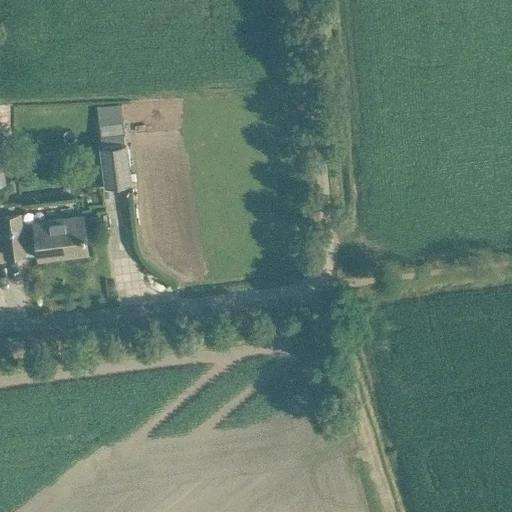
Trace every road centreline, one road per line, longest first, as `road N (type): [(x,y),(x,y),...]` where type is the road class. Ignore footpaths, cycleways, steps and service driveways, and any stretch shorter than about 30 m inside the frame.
road 1 (unclassified): [(0,328),(308,289),(327,256),(306,0)]
road 2 (track): [(308,289),(326,315),(387,511)]
